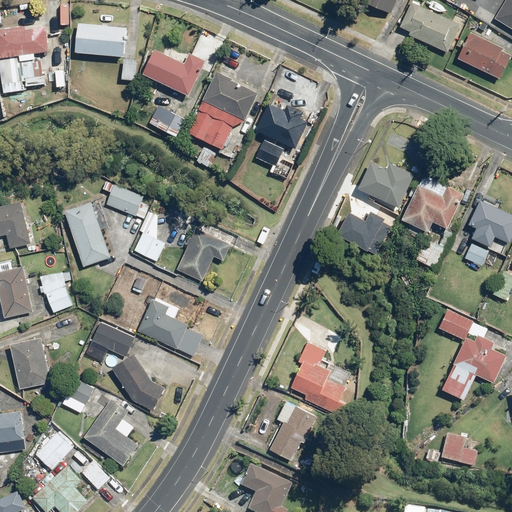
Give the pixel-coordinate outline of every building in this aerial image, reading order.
[(390,16),(396,0),(362,0),(361,4),(374,9),(390,16)] [(511,0),(505,0),(494,20),(511,30),(511,0)] [(30,19),(28,2),(6,5),(8,22),(30,19)] [(410,5),(399,30),(447,51),(458,26),(410,5)] [(78,24),(75,54),(120,59),(123,29),(78,24)] [(0,35),(0,59),(47,53),(44,30),(0,35)] [(470,35),(458,61),(497,79),(509,53),(470,35)] [(193,85),(204,62),(189,55),(184,65),(155,51),(143,75),(187,96),(193,85)] [(135,62),(124,61),(122,80),(134,81),(135,62)] [(221,150),(237,118),(244,122),(257,94),(250,91),(251,89),(217,73),(187,133),(221,150)] [(267,103),(254,131),(295,150),(308,122),(267,103)] [(158,108),(149,124),(173,137),(181,121),(158,108)] [(263,141),(255,158),(272,166),(280,150),(263,141)] [(216,154),(204,146),(195,161),(207,168),(216,154)] [(281,158),(273,175),(288,181),(295,164),(281,158)] [(390,161),(385,170),(369,162),(357,189),(397,208),(404,191),(405,191),(414,173),(390,161)] [(116,183),(107,204),(135,217),(145,196),(116,183)] [(425,233),(431,221),(446,228),(463,194),(447,186),(441,197),(417,185),(400,220),(425,233)] [(511,237),(511,215),(479,201),(468,226),(474,228),(470,238),(488,247),(493,237),(509,244),(511,237)] [(29,243),(20,204),(0,208),(0,236),(6,236),(9,248),(29,243)] [(64,214),(82,266),(109,257),(92,205),(64,214)] [(378,224),(348,210),(337,235),(366,248),(378,224)] [(194,232),(177,271),(201,282),(213,257),(221,261),(228,247),(220,244),(220,243),(194,232)] [(143,233),(133,253),(155,263),(164,243),(143,233)] [(434,267),(444,247),(427,239),(418,258),(434,267)] [(472,244),(466,257),(481,265),(488,252),(472,244)] [(0,295),(5,317),(33,311),(22,268),(0,273),(0,295)] [(57,271),(38,278),(53,313),(71,305),(57,271)] [(511,276),(502,272),(492,293),(506,299),(511,285),(511,276)] [(147,309),(137,332),(194,357),(204,335),(172,321),(178,310),(153,298),(147,309)] [(469,320),(447,309),(438,326),(460,337),(469,320)] [(101,325),(93,343),(125,357),(133,339),(101,325)] [(506,355),(492,349),(494,343),(477,334),(474,341),(465,337),(456,356),(440,387),(463,399),(475,375),(493,384),(506,355)] [(12,347),(18,386),(50,381),(44,341),(12,347)] [(131,401),(151,412),(164,388),(148,379),(133,354),(111,368),(131,401)] [(306,361),(292,390),(335,411),(349,382),(306,361)] [(64,402),(83,412),(94,390),(75,380),(64,402)] [(90,432),(88,435),(121,464),(135,449),(116,432),(129,413),(111,401),(90,432)] [(292,408),(270,450),(294,462),(316,420),(292,408)] [(0,417),(0,444),(24,441),(20,415),(0,417)] [(34,454),(50,468),(71,446),(56,431),(34,454)] [(477,452),(463,449),(466,437),(445,432),(442,446),(443,446),(440,457),(473,466),(477,452)] [(440,454),(428,450),(424,461),(436,465),(440,454)] [(96,461),(81,473),(96,491),(111,479),(96,461)] [(240,488),(256,495),(248,511),(286,511),(288,508),(281,505),(290,485),(249,467),(240,488)] [(48,511),(54,507),(57,511),(80,511),(88,505),(72,486),(78,481),(67,468),(32,499),(43,511),(48,511)] [(12,485),(0,495),(0,504),(6,511),(14,511),(27,501),(12,485)]
